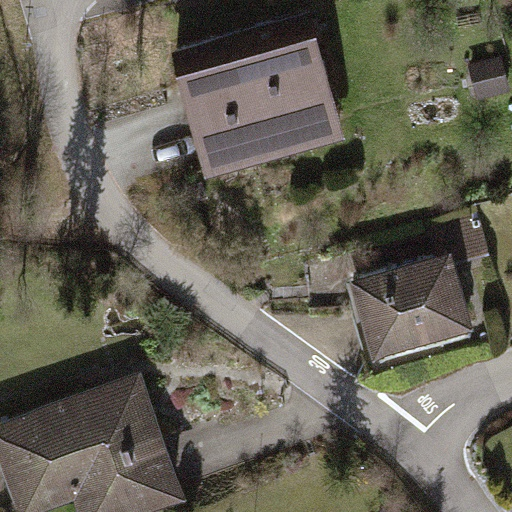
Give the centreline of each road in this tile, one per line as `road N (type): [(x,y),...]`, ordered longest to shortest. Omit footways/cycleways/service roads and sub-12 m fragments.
road 1 (residential): [(413,456),(113,216),(38,0)]
road 2 (residential): [(413,456),(483,392),(511,382)]
